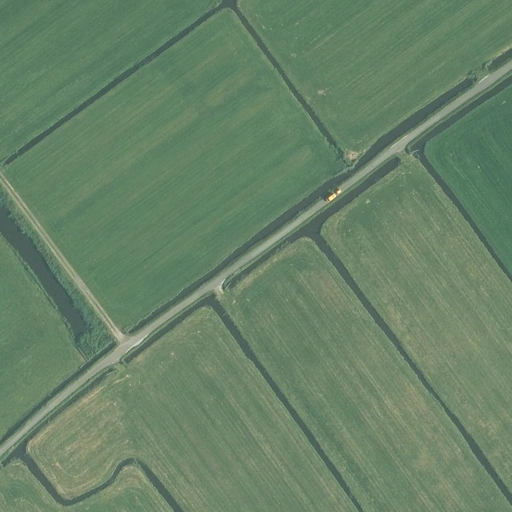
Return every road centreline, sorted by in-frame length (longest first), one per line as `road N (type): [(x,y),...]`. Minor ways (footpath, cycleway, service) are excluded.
road 1 (unclassified): [(0,457),(79,382),(511,68)]
road 2 (track): [(0,178),(127,347)]
